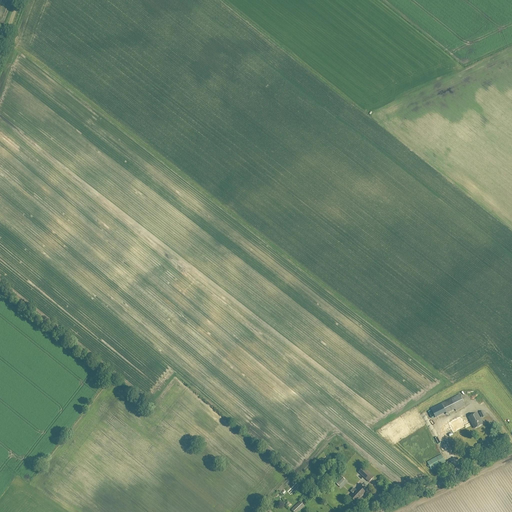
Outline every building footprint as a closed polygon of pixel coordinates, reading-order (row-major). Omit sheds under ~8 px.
[(456,411),(466,407),(460,394),(442,403),(433,408),(437,417),(446,413),(447,414),(456,410),(456,411)] [(482,425),(479,419),(480,418),(477,413),(470,417),(475,428),(482,425)] [(461,417),(450,423),(454,432),(465,426),(461,417)] [(427,462),(431,470),(446,462),(442,454),(427,462)] [(364,467),(359,472),(369,482),(374,477),(364,467)] [(342,476),(336,483),(339,485),(345,479),(342,476)] [(353,494),(350,497),(356,503),(360,498),(360,499),(366,493),(360,487),(357,490),(354,488),(351,491),(353,494)] [(294,511),(298,511),(305,506),(301,501),(292,509),(294,511)]
